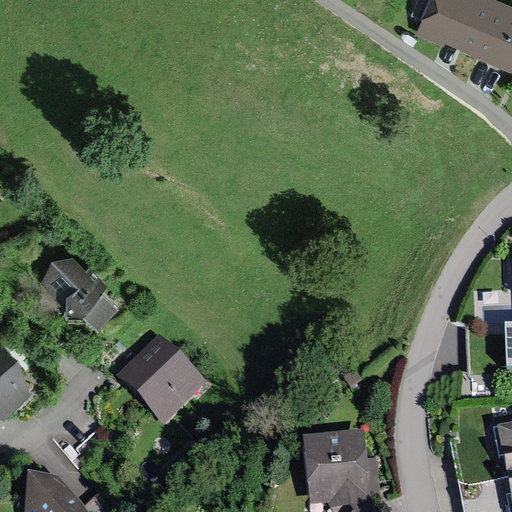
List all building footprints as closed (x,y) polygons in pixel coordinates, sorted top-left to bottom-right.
[(511,67),(511,6),(498,0),(429,0),(416,30),(444,43),(446,39),(511,67)] [(465,371),(511,370),(511,252),(510,253),(511,302),(481,302),(481,326),(464,326),(465,371)] [(53,262),(41,285),(71,320),(86,320),(98,330),(117,310),(103,295),(109,288),(90,268),(85,272),(72,257),(53,262)] [(206,380),(160,335),(118,378),(164,423),(206,380)] [(20,362),(0,344),(0,423),(0,424),(30,397),(20,362)] [(505,511),(511,511),(511,429),(492,433),(505,511)] [(368,511),(362,503),(356,441),(300,446),(307,511),(325,510),(326,511),(368,511)] [(90,511),(61,475),(31,468),(26,511),(90,511)]
